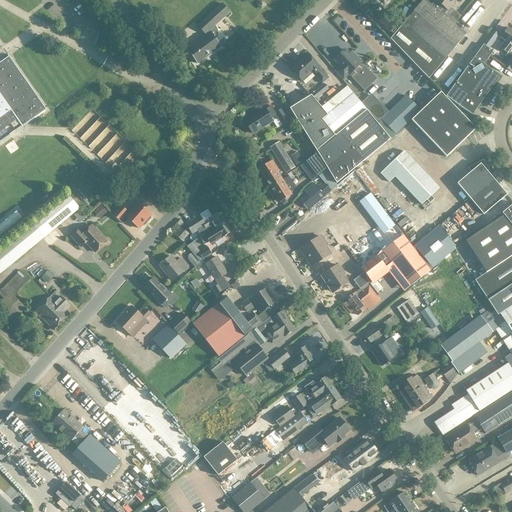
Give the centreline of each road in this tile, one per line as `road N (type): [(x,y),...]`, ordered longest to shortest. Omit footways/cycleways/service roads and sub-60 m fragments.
road 1 (unclassified): [(454,511),(226,170),(200,154)]
road 2 (unclassified): [(0,409),(176,207),(200,154)]
road 3 (unknown): [(163,73),(148,80),(126,71),(56,28),(0,54)]
road 4 (unclassified): [(211,119),(324,0)]
road 5 (unclassified): [(211,119),(185,106),(114,0)]
